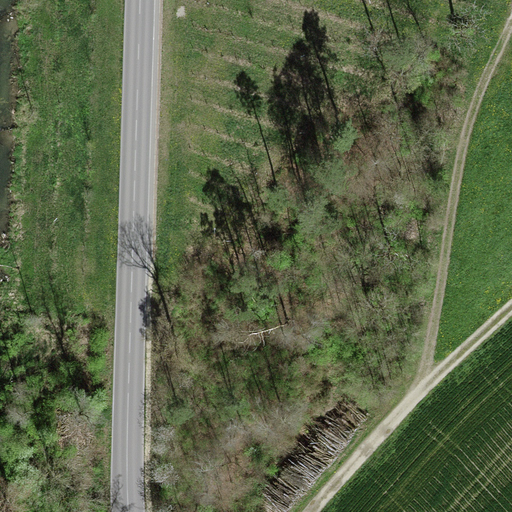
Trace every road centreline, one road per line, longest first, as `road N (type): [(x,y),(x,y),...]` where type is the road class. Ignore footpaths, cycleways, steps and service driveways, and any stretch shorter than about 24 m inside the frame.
road 1 (unclassified): [(131,511),(140,0)]
road 2 (track): [(420,388),(446,224),(493,51)]
road 3 (track): [(420,388),(308,511)]
road 4 (track): [(511,304),(420,388)]
